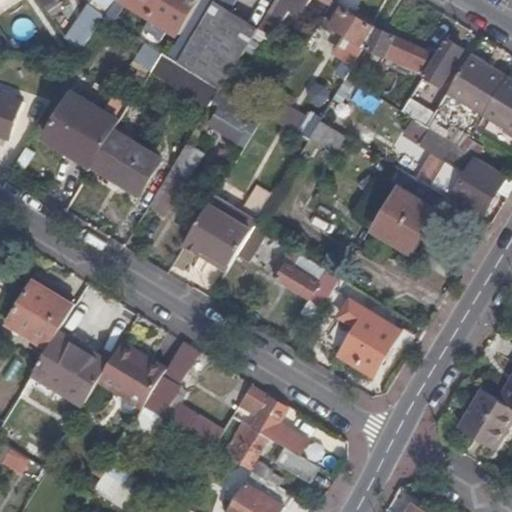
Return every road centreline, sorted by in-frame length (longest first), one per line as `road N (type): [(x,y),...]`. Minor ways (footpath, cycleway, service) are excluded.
road 1 (residential): [(394,438),(0,197)]
road 2 (residential): [(511,243),(394,438)]
road 3 (residential): [(510,511),(394,438)]
